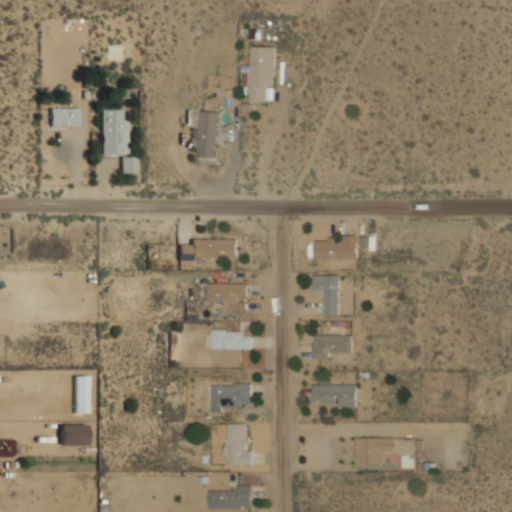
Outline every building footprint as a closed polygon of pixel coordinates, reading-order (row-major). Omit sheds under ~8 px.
[(274,85),(275,46),(250,45),(249,101),(265,101),(265,85),(274,85)] [(49,125),(77,125),(77,107),(48,107),(49,125)] [(100,154),(119,154),(119,172),(135,172),(135,155),(126,155),(127,118),(120,118),(120,109),(100,109),(100,154)] [(216,157),(217,111),(200,111),(199,156),(216,157)] [(316,258),(356,258),(356,235),(316,235),(316,258)] [(236,258),(236,239),(178,239),(178,258),(236,258)] [(338,275),(313,275),(313,293),(323,293),(323,314),(338,314),(338,275)] [(246,283),(207,283),(207,301),(227,301),(227,309),(246,309),(246,283)] [(252,349),(252,329),(212,329),(212,349),(252,349)] [(313,334),(313,357),(336,357),(336,355),(352,355),(352,334),(313,334)] [(72,412),(87,412),(87,376),(72,376),(72,412)] [(251,383),(212,383),(212,409),(241,409),(241,402),(251,402),(251,383)] [(356,384),(313,384),(313,405),(356,405),(356,384)] [(86,445),(86,424),(59,423),(59,444),(86,445)] [(251,465),(251,423),(229,423),(229,465),(251,465)] [(390,464),(390,437),(355,437),(355,464),(390,464)] [(209,508),(252,508),(252,486),(209,486),(209,508)]
